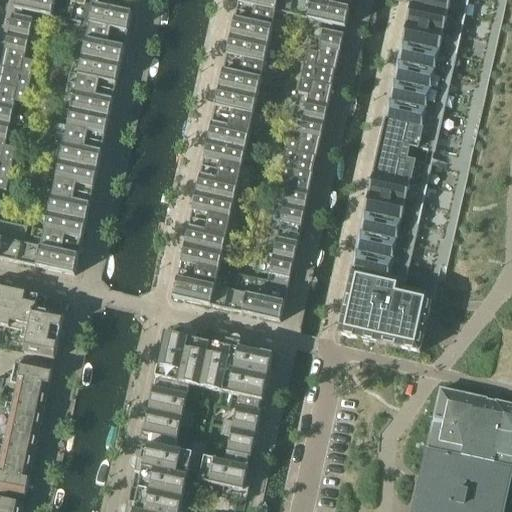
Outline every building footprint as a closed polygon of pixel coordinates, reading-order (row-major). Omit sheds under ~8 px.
[(127,40),(133,15),(101,9),(96,7),(97,4),(97,0),(16,0),(15,10),(53,18),(82,25),(78,42),(87,44),(80,76),(71,74),(66,93),(76,95),(68,128),(59,126),(55,145),(64,147),(57,181),(48,179),(43,198),(53,200),(45,232),(33,230),(31,243),(25,242),(28,229),(0,222),(0,191),(7,193),(17,151),(6,148),(9,135),(20,137),(24,119),(13,117),(16,103),(27,106),(36,64),(25,61),(30,40),(40,43),(45,23),(14,17),(13,17),(0,77),(0,260),(75,277),(80,253),(81,252),(82,248),(92,201),(93,196),(103,149),(103,148),(104,144),(104,143),(105,143),(115,97),(115,96),(116,92),(126,45),(127,40)] [(289,287),(280,285),(220,271),(227,239),(236,241),(241,221),(232,220),(239,187),(248,189),(252,170),(243,168),(251,134),(259,136),(263,118),(255,116),(262,83),(271,85),(275,66),(266,64),(274,31),(283,33),(286,16),(290,0),(241,0),(174,300),(281,323),(289,287)] [(304,0),(290,0),(286,16),(346,30),(350,10),(345,9),(304,0)] [(414,0),(339,337),(420,355),(431,305),(432,301),(434,301),(438,283),(441,268),(447,270),(468,177),(507,0),(414,0)] [(263,254),(259,274),(269,276),(290,281),(344,36),(314,30),(312,39),(321,41),(306,110),(296,108),(292,126),(302,128),(287,197),(277,195),(275,204),(285,207),(274,257),(263,254)] [(54,363),(60,337),(64,318),(43,314),(46,301),(0,290),(0,327),(9,329),(10,328),(22,331),(20,339),(27,341),(24,356),(54,363)] [(181,511),(194,456),(176,452),(178,442),(179,442),(182,427),(192,429),(195,414),(185,411),(189,397),(190,387),(239,398),(234,423),(225,421),(222,436),(231,438),(225,463),(205,459),(201,479),(201,480),(200,488),(207,490),(201,511),(242,511),(240,510),(249,469),(247,468),(249,458),(251,459),(261,412),(259,412),(261,402),(263,403),(273,357),(241,350),(242,344),(241,340),(238,338),(234,338),(231,342),(195,334),(194,330),(192,328),(188,327),(185,329),(183,332),(182,339),(166,335),(155,389),(145,435),(159,438),(158,443),(152,441),(151,446),(150,446),(146,462),(139,460),(136,460),(133,462),(132,465),(134,469),(137,470),(128,508),(125,509),(122,511),(181,511)] [(9,383),(48,391),(52,370),(14,362),(9,383)] [(48,391),(9,383),(9,384),(14,385),(12,395),(7,394),(5,404),(43,412),(48,391)] [(428,453),(511,471),(511,406),(499,404),(499,403),(484,400),(484,401),(441,391),(428,453)] [(43,412),(5,404),(3,414),(8,415),(5,427),(39,434),(43,412)] [(0,437),(0,447),(34,455),(39,434),(5,427),(3,438),(0,437)] [(34,455),(0,447),(0,469),(30,476),(34,455)] [(511,471),(428,453),(423,479),(414,511),(508,511),(511,497),(511,471)] [(30,476),(0,469),(0,493),(24,499),(30,476)] [(0,511),(22,511),(23,507),(0,502),(0,511)]
